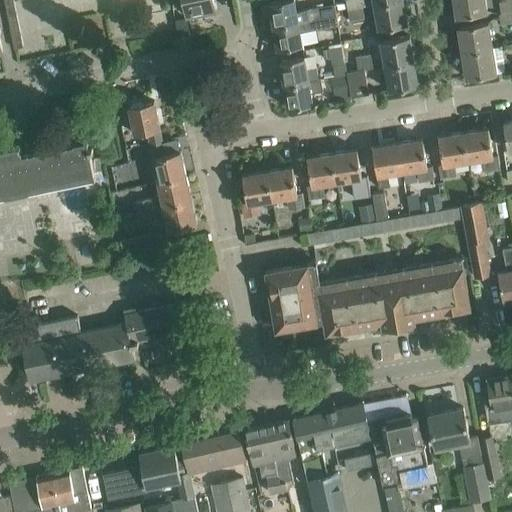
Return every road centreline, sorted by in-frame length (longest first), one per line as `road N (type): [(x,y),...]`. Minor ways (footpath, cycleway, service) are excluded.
road 1 (residential): [(261,382),(211,165),(229,136),(257,131)]
road 2 (tertiary): [(0,442),(261,382)]
road 3 (tertiary): [(261,382),(292,389),(511,350)]
road 4 (residential): [(227,59),(166,58),(0,97)]
road 5 (residential): [(257,131),(440,101)]
